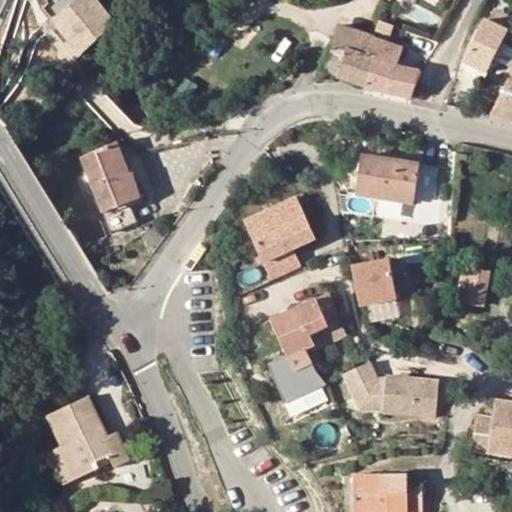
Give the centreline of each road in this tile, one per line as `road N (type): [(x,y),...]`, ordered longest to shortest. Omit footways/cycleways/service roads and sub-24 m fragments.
road 1 (residential): [(511,141),(363,106),(293,109),(264,127),(139,313),(124,320)]
road 2 (residential): [(124,320),(100,310),(0,147)]
road 3 (residential): [(193,511),(124,320)]
